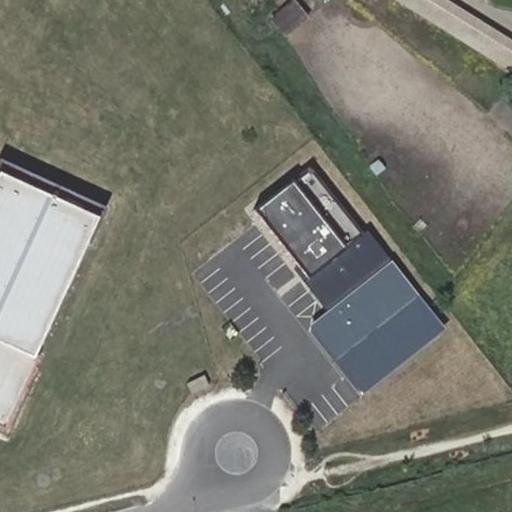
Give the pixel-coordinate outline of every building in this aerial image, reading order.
[(511,48),(432,0),(402,0),(511,66),(511,48)] [(297,2),(277,18),(290,34),(310,17),(297,2)] [(115,205),(9,156),(0,176),(0,417),(13,423),(46,350),(42,348),(94,235),(100,238),(115,205)] [(250,213),(333,321),(392,276),(309,168),(250,213)] [(369,396),(447,334),(417,297),(411,301),(392,276),(333,321),(320,332),(333,348),(342,342),(357,360),(347,368),(369,396)]
